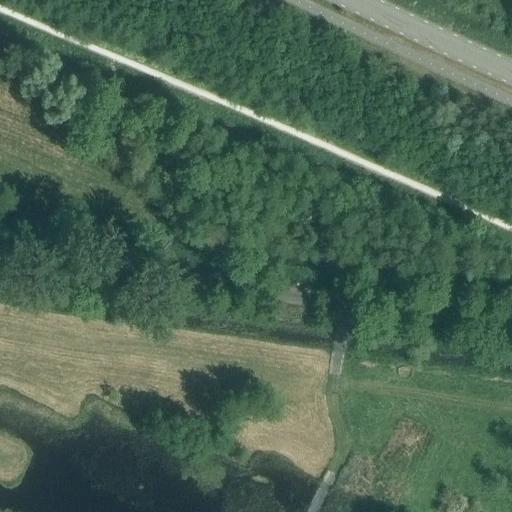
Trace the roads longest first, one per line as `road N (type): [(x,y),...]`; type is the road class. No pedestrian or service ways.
road 1 (unclassified): [(0,258),(511,329)]
road 2 (secondary): [(511,73),(350,0)]
